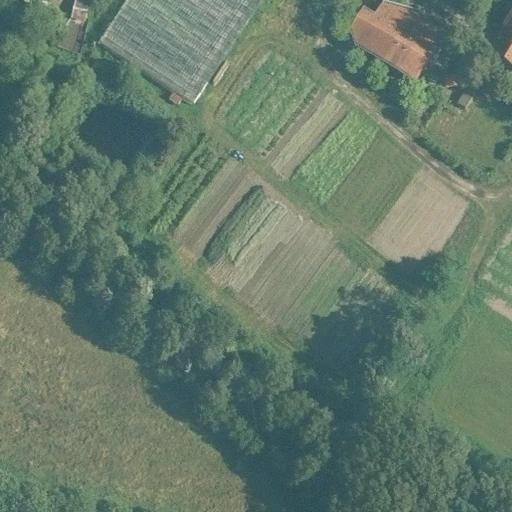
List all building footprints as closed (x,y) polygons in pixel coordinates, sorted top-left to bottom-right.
[(130,0),(100,45),(173,93),(169,100),(178,106),(183,100),(192,106),(260,0),(130,0)] [(75,1),(71,16),(85,19),(89,4),(75,1)] [(434,62),(446,43),(415,16),(416,13),(383,4),(373,19),(362,12),(349,34),(354,50),(367,58),(369,56),(384,64),(400,74),(415,85),(430,59),(434,62)] [(511,72),(511,12),(486,56),(511,72)] [(80,59),(88,42),(76,37),(69,54),(80,59)] [(446,114),(433,136),(499,173),(511,149),(511,111),(486,97),(469,127),(446,114)]
